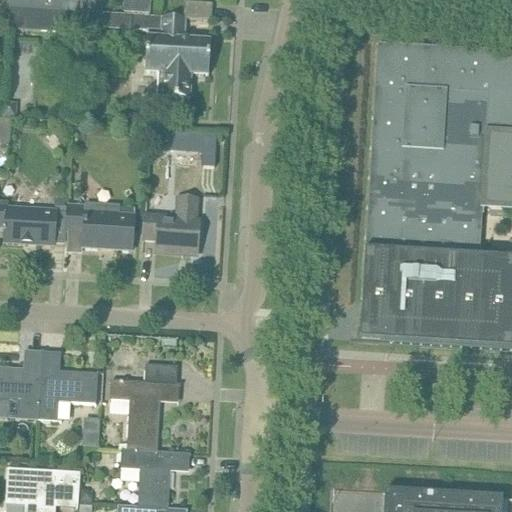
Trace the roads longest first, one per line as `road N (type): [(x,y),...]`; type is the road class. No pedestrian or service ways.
road 1 (residential): [(236,324),(255,286),(264,130),(295,0)]
road 2 (residential): [(511,430),(255,418)]
road 3 (unclassified): [(236,324),(0,309)]
